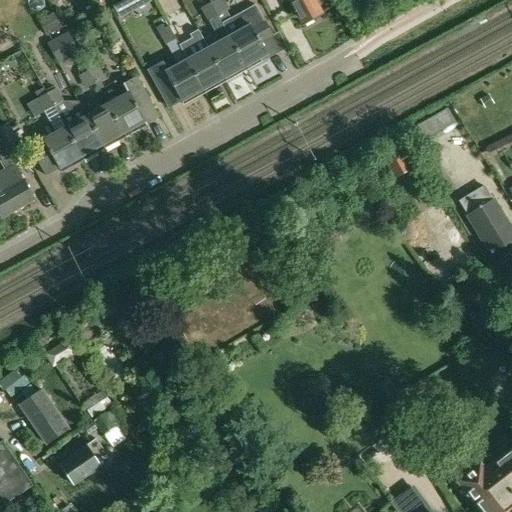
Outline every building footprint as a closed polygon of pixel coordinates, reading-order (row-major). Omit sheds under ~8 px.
[(221,0),(216,0),(210,4),(218,17),(228,12),(221,0)] [(287,0),(301,26),(324,14),(316,0),(287,0)] [(126,1),(114,7),(120,19),(132,12),(126,1)] [(210,4),(200,9),(208,22),(218,17),(210,4)] [(228,12),(218,17),(229,38),(229,37),(245,67),(267,55),(262,46),(274,39),(257,6),(232,19),(228,12)] [(55,11),(38,20),(46,36),(63,27),(55,11)] [(162,24),(151,31),(160,48),(176,40),(168,26),(165,28),(162,24)] [(67,32),(46,43),(58,65),(79,53),(67,32)] [(229,38),(208,49),(224,78),(245,67),(229,37),(229,38)] [(224,78),(208,49),(187,61),(203,90),(224,78)] [(161,64),(149,71),(169,109),(203,90),(187,61),(165,73),(161,64)] [(87,67),(89,72),(96,84),(99,90),(103,88),(100,82),(105,79),(96,62),(87,67)] [(87,89),(96,84),(89,72),(80,77),(87,89)] [(129,93),(107,105),(124,134),(157,116),(136,78),(124,85),(129,93)] [(56,89),(46,95),(53,108),(64,102),(56,89)] [(53,108),(46,95),(44,91),(35,96),(54,130),(28,145),(43,172),(57,165),(60,169),(81,157),(53,108)] [(64,102),(53,108),(81,157),(102,146),(86,117),(78,102),(64,102)] [(86,117),(102,146),(124,134),(107,105),(86,117)] [(429,137),(456,122),(448,107),(421,123),(429,137)] [(490,107),(466,117),(473,134),(497,124),(490,107)] [(8,124),(0,128),(0,162),(5,170),(0,173),(0,216),(1,219),(34,200),(23,180),(18,171),(30,164),(8,124)] [(511,227),(510,229),(492,200),(491,200),(484,188),(489,185),(465,145),(436,163),(459,202),(460,202),(468,214),(467,215),(491,255),(509,245),(511,250),(511,249),(511,227)] [(383,161),(394,180),(413,169),(402,150),(383,161)] [(308,310),(302,314),(300,321),(304,327),(311,329),(317,325),(319,318),(315,312),(308,310)] [(19,405),(46,445),(69,430),(42,390),(19,405)] [(116,427),(107,413),(94,421),(103,435),(116,427)] [(460,482),(483,511),(511,511),(511,439),(506,444),(511,452),(498,462),(493,455),(476,467),(477,468),(460,482)] [(60,464),(75,485),(100,467),(95,459),(104,453),(96,440),(86,447),(86,446),(60,464)] [(0,507),(1,508),(33,486),(4,444),(0,447),(0,507)] [(431,511),(413,488),(393,504),(399,511),(431,511)] [(248,509),(249,511),(267,511),(268,511),(262,500),(248,509)]
